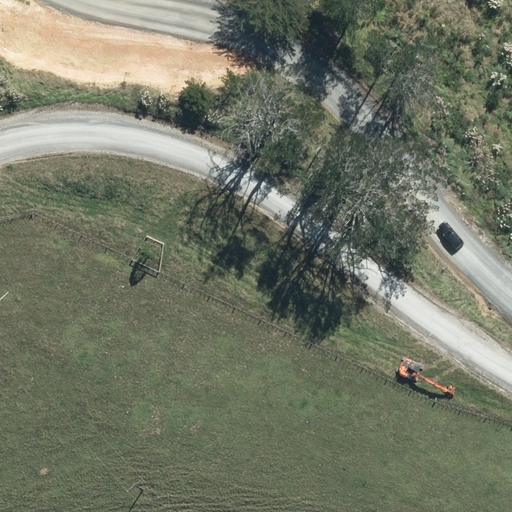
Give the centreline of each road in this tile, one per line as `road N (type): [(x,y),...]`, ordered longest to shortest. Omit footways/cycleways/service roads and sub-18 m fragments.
road 1 (unclassified): [(511,378),(416,317),(297,210),(217,164),(137,139),(62,131),(0,144)]
road 2 (residential): [(511,289),(280,54),(206,24),(82,0)]
